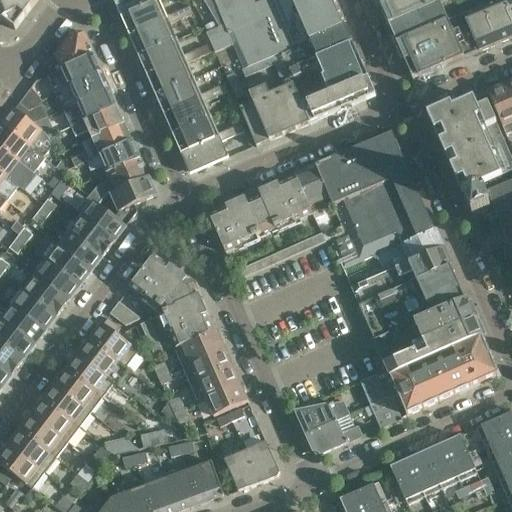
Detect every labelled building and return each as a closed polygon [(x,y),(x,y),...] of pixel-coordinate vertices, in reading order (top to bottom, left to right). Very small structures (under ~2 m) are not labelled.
[(0,0),(0,19),(1,21),(3,20),(16,30),(38,0),(0,0)] [(116,0),(115,5),(121,20),(157,4),(165,0),(116,0)] [(191,0),(192,0),(203,0),(218,26),(224,24),(214,2),(213,0),(191,0)] [(216,0),(214,2),(224,24),(243,70),(281,55),(310,42),(345,27),(333,0),(258,0),(253,3),(251,0),(216,0)] [(376,0),(389,28),(424,12),(452,0),(376,0)] [(452,0),(424,12),(389,28),(397,45),(432,30),(462,17),(455,0),(452,0)] [(502,0),(484,8),(500,45),(511,39),(511,19),(503,0),(502,0)] [(511,0),(503,0),(511,19),(511,0)] [(157,4),(121,20),(130,38),(166,22),(168,27),(180,21),(177,13),(164,19),(157,4)] [(190,7),(177,13),(180,21),(193,15),(191,10),(190,7)] [(484,8),(464,17),(472,35),(479,53),(479,54),(500,45),(484,8)] [(432,30),(397,45),(405,64),(472,35),(464,17),(462,17),(432,30)] [(166,22),(130,38),(138,58),(174,42),(168,27),(166,22)] [(205,29),(207,34),(216,30),(213,25),(205,29)] [(345,27),(310,42),(317,59),(353,44),(345,27)] [(75,33),(56,58),(59,60),(57,63),(60,71),(94,57),(83,34),(75,33)] [(472,35),(405,64),(413,82),(479,53),(472,35)] [(174,42),(138,58),(147,78),(183,62),(185,66),(198,60),(194,51),(181,57),(174,42)] [(353,44),(317,59),(317,60),(288,72),(295,90),(302,106),(331,95),(369,80),(353,44)] [(211,55),(206,45),(194,51),(198,60),(211,55)] [(292,81),(281,55),(243,70),(247,78),(276,66),(284,84),(292,81)] [(94,57),(60,71),(49,76),(56,94),(68,89),(102,75),(94,57)] [(183,62),(147,78),(156,98),(192,82),(185,66),(183,62)] [(227,77),(236,100),(244,96),(235,74),(227,77)] [(102,75),(68,89),(56,95),(64,112),(76,106),(110,92),(102,75)] [(369,80),(302,106),(310,125),(376,98),(369,80)] [(192,82),(156,98),(164,117),(201,101),(203,105),(215,100),(211,90),(198,96),(192,82)] [(250,95),(253,103),(240,109),(256,148),(269,142),(310,125),(302,106),(293,87),(276,94),(271,83),(257,89),(258,92),(250,95)] [(228,94),(224,85),(211,90),(215,100),(228,94)] [(511,101),(505,86),(488,94),(503,128),(506,136),(511,133),(511,101)] [(30,92),(21,104),(30,111),(43,105),(40,100),(30,92)] [(110,92),(76,106),(79,114),(51,127),(55,136),(71,129),(118,109),(110,92)] [(511,159),(484,95),(453,109),(451,105),(427,115),(462,194),(466,193),(511,173),(511,167),(510,162),(511,160),(511,159)] [(201,101),(164,117),(173,136),(209,120),(203,105),(201,101)] [(30,111),(21,104),(15,111),(33,126),(48,119),(43,105),(30,111)] [(125,126),(118,109),(71,129),(75,138),(88,132),(92,140),(125,126)] [(15,111),(3,126),(32,149),(45,159),(53,149),(49,138),(43,134),(44,133),(33,126),(15,111)] [(48,119),(33,126),(44,133),(50,139),(55,136),(51,127),(48,119)] [(209,120),(173,136),(182,156),(218,140),(220,144),(233,139),(229,130),(216,135),(209,120)] [(245,133),(241,124),(229,130),(233,139),(245,133)] [(3,126),(0,129),(0,147),(20,164),(34,175),(45,159),(32,149),(3,126)] [(133,143),(125,126),(92,140),(95,149),(71,159),(76,168),(133,143)] [(62,146),(57,135),(55,136),(50,139),(54,149),(62,146)] [(345,234),(331,241),(344,270),(347,269),(435,232),(414,184),(401,154),(392,135),(316,168),(330,200),(333,207),(342,227),(345,234)] [(218,140),(182,156),(191,177),(227,160),(223,152),(218,140)] [(140,160),(133,143),(76,168),(80,176),(103,166),(107,174),(140,160)] [(0,147),(0,172),(8,179),(19,188),(26,194),(33,186),(14,171),(20,164),(0,147)] [(140,160),(107,174),(110,182),(97,187),(103,199),(107,194),(116,191),(148,177),(140,160)] [(66,172),(61,163),(56,169),(63,174),(66,172)] [(297,179),(310,209),(330,200),(316,168),(316,167),(296,176),(297,179)] [(0,172),(0,196),(7,203),(19,188),(8,179),(0,172)] [(47,185),(54,190),(60,182),(53,177),(47,185)] [(157,197),(148,177),(116,191),(107,194),(103,199),(97,205),(126,229),(138,214),(135,207),(157,197)] [(209,217),(212,222),(226,255),(245,246),(244,244),(253,239),(254,240),(262,236),(284,227),(283,226),(292,222),(293,225),(313,217),(296,179),(279,187),(279,185),(259,193),(262,199),(248,205),(245,200),(226,208),(227,210),(209,217)] [(511,182),(493,191),(488,193),(504,230),(511,248),(511,182)] [(483,190),(464,198),(473,216),(491,208),(483,190)] [(56,208),(48,202),(41,211),(49,217),(56,208)] [(83,219),(115,244),(126,229),(97,205),(95,204),(83,219)] [(49,217),(41,211),(34,221),(42,227),(49,217)] [(103,259),(115,244),(83,219),(71,234),(103,259)] [(25,228),(16,221),(10,228),(19,235),(25,228)] [(331,241),(345,234),(342,227),(323,236),(326,243),(328,242),(331,241)] [(33,237),(26,231),(18,241),(26,247),(33,237)] [(435,232),(402,246),(370,260),(377,277),(409,264),(443,249),(435,232)] [(92,273),(103,259),(71,234),(60,249),(92,273)] [(322,234),(235,273),(238,282),(326,243),(323,236),(322,234)] [(26,247),(18,241),(11,250),(19,256),(26,247)] [(60,249),(49,264),(51,266),(80,288),(92,273),(60,249)] [(443,249),(409,264),(377,277),(352,288),(360,306),(451,267),(443,249)] [(155,257),(130,289),(147,302),(149,301),(162,310),(164,314),(170,329),(168,331),(177,350),(182,348),(213,334),(205,317),(208,316),(199,297),(197,298),(192,288),(186,282),(187,280),(171,267),(169,269),(155,257)] [(10,268),(2,262),(0,264),(0,275),(3,277),(10,268)] [(38,278),(40,280),(69,303),(80,288),(51,266),(49,264),(38,278)] [(459,284),(451,267),(360,306),(368,324),(459,284)] [(19,290),(25,294),(57,319),(69,303),(40,280),(31,274),(19,290)] [(467,302),(459,284),(368,324),(375,342),(467,302)] [(46,333),(57,319),(25,294),(14,309),(46,333)] [(467,302),(375,342),(383,359),(436,336),(439,335),(471,321),(475,319),(478,317),(471,301),(467,302)] [(120,303),(111,315),(126,327),(142,321),(120,303)] [(35,347),(46,333),(14,309),(3,323),(35,347)] [(436,336),(383,359),(390,377),(483,337),(486,335),(479,319),(476,320),(475,319),(471,321),(439,335),(436,336)] [(91,341),(122,364),(134,349),(118,337),(122,330),(109,320),(104,326),(103,325),(91,341)] [(0,343),(24,362),(35,347),(3,323),(0,326),(0,343)] [(138,327),(153,361),(162,356),(148,323),(138,327)] [(184,347),(191,365),(225,350),(218,332),(184,347)] [(387,372),(376,377),(384,395),(396,392),(407,418),(500,377),(483,337),(390,377),(389,378),(387,372)] [(91,341),(79,356),(110,380),(122,364),(91,341)] [(0,367),(12,377),(24,362),(0,343),(0,367)] [(225,350),(191,365),(199,383),(233,368),(225,350)] [(79,356),(68,371),(99,395),(110,380),(79,356)] [(165,363),(155,367),(160,379),(170,374),(165,363)] [(0,390),(1,391),(12,377),(0,367),(0,390)] [(233,368),(199,383),(206,401),(241,385),(233,368)] [(68,371),(56,387),(87,411),(99,395),(68,371)] [(170,374),(160,379),(165,390),(174,386),(170,374)] [(376,377),(361,383),(371,407),(386,400),(384,395),(376,377)] [(249,403),(241,385),(206,401),(214,418),(249,403)] [(56,387),(44,402),(75,426),(87,411),(56,387)] [(179,398),(170,402),(175,413),(184,409),(179,398)] [(392,398),(386,400),(371,407),(379,424),(380,424),(382,428),(402,420),(392,398)] [(44,402),(32,417),(64,441),(75,426),(44,402)] [(165,423),(184,437),(168,402),(160,412),(169,418),(165,423)] [(334,405),(297,413),(308,437),(338,423),(348,418),(346,409),(344,403),(334,405)] [(184,409),(175,413),(180,425),(189,421),(184,409)] [(241,410),(229,415),(233,423),(245,418),(241,410)] [(511,414),(481,428),(477,430),(485,448),(489,446),(511,435),(511,414)] [(218,420),(221,428),(233,423),(229,415),(218,420)] [(32,417),(21,433),(52,457),(64,441),(32,417)] [(338,423),(308,437),(315,454),(320,455),(361,437),(359,434),(361,433),(359,428),(346,433),(341,422),(338,423)] [(198,427),(201,437),(206,435),(204,426),(198,427)] [(164,429),(148,433),(162,444),(168,443),(164,429)] [(21,433),(9,448),(40,472),(52,457),(21,433)] [(148,433),(140,436),(142,448),(162,444),(148,433)] [(511,435),(489,446),(485,448),(493,466),(497,464),(511,457),(511,435)] [(461,437),(444,445),(459,479),(461,483),(478,475),(463,442),(461,437)] [(104,450),(112,456),(119,454),(116,439),(103,442),(104,450)] [(485,447),(482,440),(475,443),(478,450),(485,447)] [(267,443),(247,452),(261,485),(278,479),(280,474),(267,443)] [(181,447),(184,456),(195,454),(193,444),(181,447)] [(444,445),(426,453),(443,490),(461,483),(459,479),(444,445)] [(170,450),(172,459),(184,456),(181,447),(170,450)] [(0,459),(0,465),(15,477),(28,487),(40,472),(9,448),(0,459)] [(92,459),(102,467),(111,456),(101,448),(92,459)] [(477,451),(469,454),(473,463),(480,459),(477,451)] [(247,452),(225,461),(239,493),(261,485),(247,452)] [(426,453),(409,461),(424,494),(426,499),(443,490),(426,453)] [(134,457),(136,467),(148,464),(146,455),(134,457)] [(122,460),(125,470),(136,467),(134,457),(122,460)] [(511,457),(497,464),(493,466),(500,482),(504,480),(511,476),(511,457)] [(409,461),(391,469),(406,502),(408,507),(426,499),(424,494),(409,461)] [(190,471),(192,475),(202,505),(225,496),(213,463),(190,471)] [(15,477),(0,465),(0,481),(7,487),(15,477)] [(81,478),(89,484),(96,474),(88,468),(81,478)] [(168,479),(169,484),(179,511),(182,511),(202,505),(192,475),(190,471),(168,479)] [(511,476),(504,480),(500,482),(508,500),(511,497),(511,476)] [(74,488),(82,494),(89,484),(81,478),(74,488)] [(145,487),(147,492),(153,511),(179,511),(169,484),(168,479),(145,487)] [(489,479),(482,482),(488,496),(495,493),(489,479)] [(369,488),(341,501),(345,511),(363,511),(387,502),(379,484),(374,486),(369,488)] [(112,499),(106,508),(111,511),(153,511),(147,492),(145,487),(112,499)] [(402,495),(399,487),(392,491),(395,498),(402,495)] [(471,487),(457,493),(460,500),(474,494),(471,487)] [(36,493),(29,488),(24,496),(31,500),(36,493)] [(11,511),(24,496),(16,490),(3,506),(11,511)] [(58,509),(62,511),(67,511),(78,499),(70,493),(58,509)] [(406,503),(402,495),(395,498),(399,506),(406,503)] [(86,506),(79,501),(75,506),(82,511),(86,506)] [(391,511),(387,502),(363,511),(391,511)]
